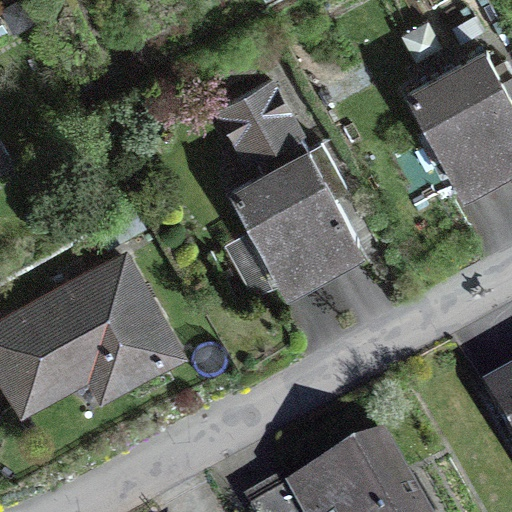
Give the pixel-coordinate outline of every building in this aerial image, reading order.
[(511,99),(475,30),(397,71),(457,185),(511,155),(511,99)] [(299,132),(220,173),(280,287),(359,246),(299,132)] [(0,166),(9,162),(0,145),(0,166)] [(125,247),(0,312),(0,386),(14,415),(80,378),(95,410),(186,355),(125,247)] [(511,347),(469,371),(511,448),(511,347)] [(423,511),(379,431),(248,504),(251,511),(423,511)]
